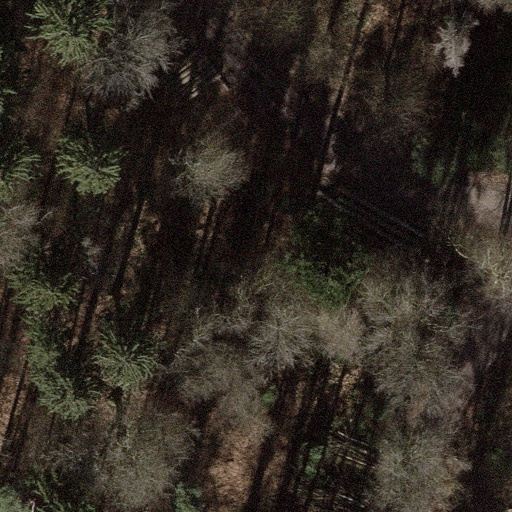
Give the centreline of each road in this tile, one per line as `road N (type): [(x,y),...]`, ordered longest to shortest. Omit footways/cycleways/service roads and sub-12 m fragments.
road 1 (track): [(195,0),(340,172),(456,198)]
road 2 (track): [(511,311),(462,365),(412,511)]
